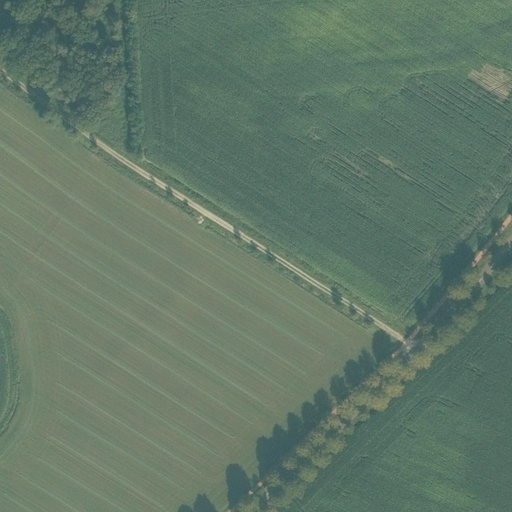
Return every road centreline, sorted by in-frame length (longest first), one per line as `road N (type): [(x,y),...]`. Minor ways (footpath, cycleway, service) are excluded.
road 1 (track): [(0,71),(124,164),(406,343)]
road 2 (tertiary): [(249,511),(424,344),(511,240)]
